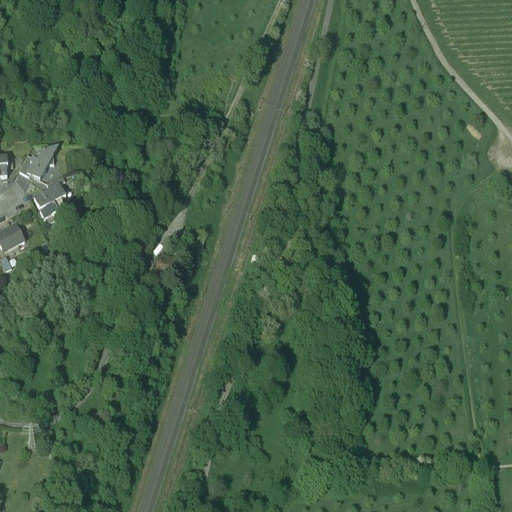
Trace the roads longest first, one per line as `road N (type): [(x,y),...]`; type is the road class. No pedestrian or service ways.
road 1 (track): [(283,241),(313,256),(339,399),(354,434),(370,444),(481,434)]
road 2 (residential): [(191,215),(168,208),(98,357),(70,393),(45,409),(0,410)]
road 3 (track): [(283,241),(226,365),(192,511)]
road 4 (track): [(324,0),(283,241)]
road 5 (track): [(203,138),(269,0)]
road 6 (track): [(509,113),(504,88),(431,0)]
